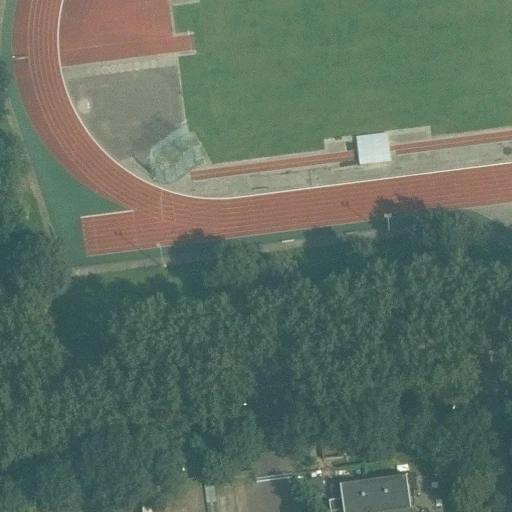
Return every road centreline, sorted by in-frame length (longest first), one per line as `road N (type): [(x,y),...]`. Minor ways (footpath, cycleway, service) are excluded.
road 1 (unclassified): [(0,404),(484,343)]
road 2 (unclassified): [(504,511),(484,343)]
